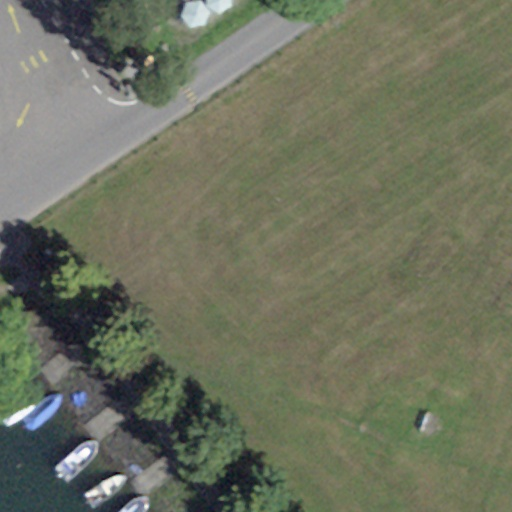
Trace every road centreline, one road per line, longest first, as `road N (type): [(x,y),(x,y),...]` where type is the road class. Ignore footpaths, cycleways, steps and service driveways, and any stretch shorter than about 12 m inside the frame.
road 1 (track): [(233,511),(11,219)]
road 2 (unclassified): [(118,142),(322,0)]
road 3 (unclassified): [(118,142),(33,0)]
road 4 (unclassified): [(0,227),(118,142)]
